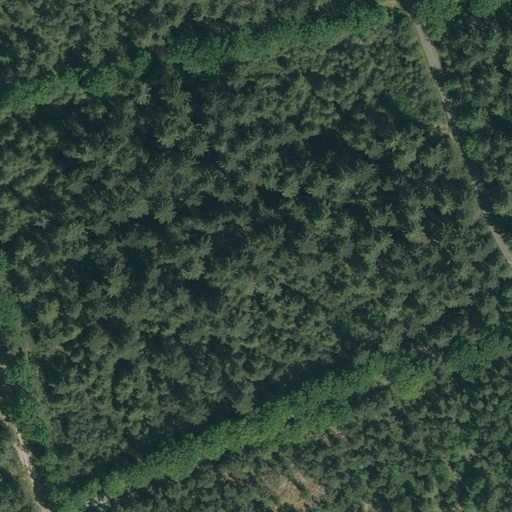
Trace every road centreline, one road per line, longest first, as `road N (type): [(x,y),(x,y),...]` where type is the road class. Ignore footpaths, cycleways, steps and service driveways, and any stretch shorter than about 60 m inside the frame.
road 1 (track): [(71,511),(511,319)]
road 2 (track): [(0,92),(427,0)]
road 3 (unclassified): [(511,254),(418,0)]
